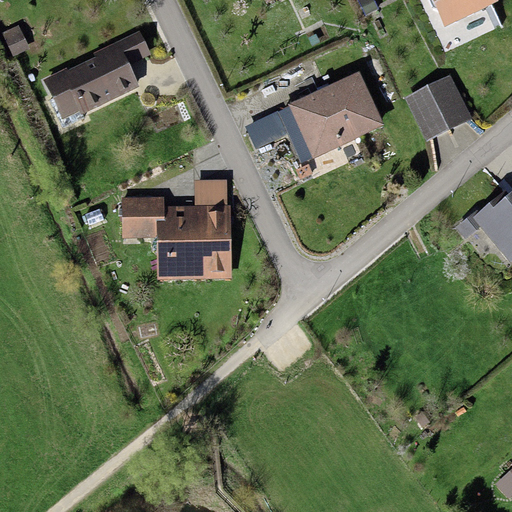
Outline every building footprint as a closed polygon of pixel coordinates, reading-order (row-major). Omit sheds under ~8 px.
[(499,0),(498,0),(432,0),(445,26),(499,0)] [(18,25),(2,32),(13,56),(29,48),(18,25)] [(93,53),(95,57),(119,46),(128,64),(150,54),(139,31),(93,53)] [(66,68),(43,79),(51,97),(48,99),(62,128),(83,118),(81,113),(138,86),(128,64),(119,46),(95,57),(67,70),(66,68)] [(359,70),(277,109),(277,111),(288,133),(302,163),(385,124),(359,70)] [(450,75),(404,98),(426,141),(472,118),(450,75)] [(288,133),(277,111),(244,127),(255,149),(288,133)] [(194,181),(194,206),(226,205),(226,180),(194,181)] [(511,260),(511,190),(508,193),(506,190),(478,212),(472,217),(480,227),(509,263),(511,260)] [(157,237),(158,279),(231,278),(230,205),(226,205),(194,206),(163,206),(163,196),(122,197),(122,237),(157,237)] [(99,208),(84,214),(89,225),(104,220),(99,208)] [(472,217),(478,212),(477,210),(455,228),(465,240),(480,227),(472,217)] [(511,468),(495,484),(508,498),(511,494),(511,468)]
